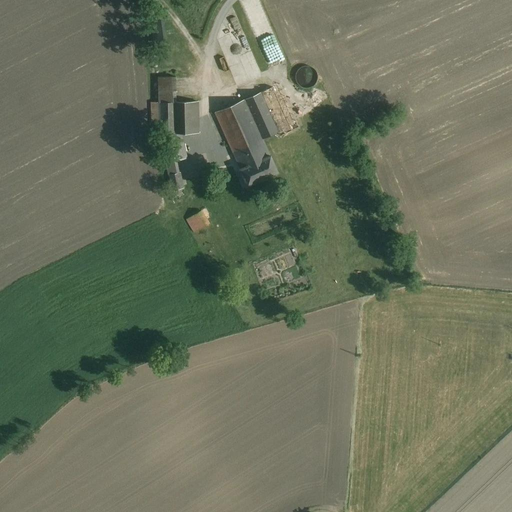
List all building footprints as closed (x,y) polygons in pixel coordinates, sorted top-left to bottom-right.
[(162,19),(153,20),(155,42),(164,41),(162,19)] [(317,80),(318,75),(317,70),(314,66),(310,64),(305,63),(300,64),(296,67),(293,71),(292,76),(294,81),(296,85),(301,87),(305,88),(310,87),(314,84),(317,80)] [(175,77),(158,77),(159,102),(175,102),(175,77)] [(279,86),(275,88),(293,131),(298,129),(279,86)] [(293,131),(275,88),(263,94),(275,123),(281,136),(293,131)] [(263,94),(246,101),(259,130),(275,123),(263,94)] [(259,130),(246,101),(217,113),(244,177),(273,165),(264,142),(259,130)] [(175,102),(159,102),(159,134),(181,134),(199,133),(199,102),(175,102)] [(181,134),(159,134),(166,163),(186,158),(181,134)] [(273,165),(244,177),(248,186),(278,174),(273,165)] [(180,172),(168,174),(171,189),(183,187),(180,172)] [(201,211),(188,218),(195,232),(209,225),(201,211)]
